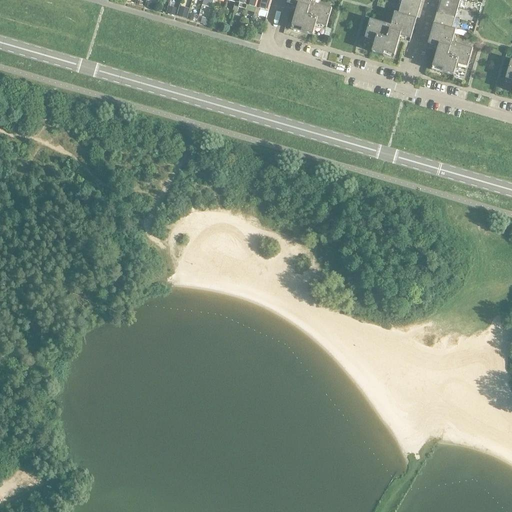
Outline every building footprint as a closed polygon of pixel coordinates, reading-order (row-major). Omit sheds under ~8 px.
[(248,0),(237,0),(237,3),(240,4),(239,8),(246,10),(247,6),(248,0)] [(260,0),(248,0),(247,6),(256,9),(255,12),(259,14),(260,10),(258,9),(260,0)] [(272,0),(260,0),(258,9),(260,10),(259,14),(259,16),(267,18),(272,0)] [(288,0),(287,4),(290,5),(289,8),(297,11),(292,27),(302,30),(302,32),(313,36),(316,25),(327,28),(332,9),(311,3),(312,0),(288,0)] [(421,0),(402,0),(402,3),(420,8),(421,2),(420,2),(421,0)] [(460,0),(441,0),(441,3),(458,8),(460,0)] [(420,8),(402,3),(399,14),(395,13),(391,26),(370,20),(365,39),(375,42),(372,53),(383,56),(384,53),(395,56),(399,40),(407,42),(408,39),(411,40),(417,18),(416,18),(417,14),(418,15),(420,8)] [(458,8),(441,3),(440,7),(439,7),(437,13),(455,19),(458,8)] [(182,5),(179,15),(187,17),(190,7),(182,5)] [(169,6),(167,13),(174,15),(176,8),(169,6)] [(455,19),(437,13),(435,20),(436,20),(435,23),(434,23),(428,45),(430,45),(429,49),(437,51),(433,67),(443,70),(442,73),(454,76),(457,65),(467,68),(473,49),(452,43),(455,33),(456,30),(452,29),(455,19)] [(150,254),(149,260),(155,262),(157,262),(158,261),(159,257),(150,254)]
